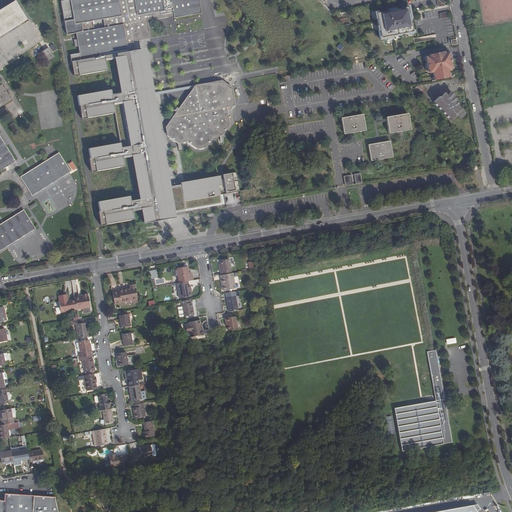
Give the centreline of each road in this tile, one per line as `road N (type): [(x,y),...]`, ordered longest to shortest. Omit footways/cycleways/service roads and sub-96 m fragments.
road 1 (tertiary): [(511,488),(454,202)]
road 2 (tertiary): [(454,202),(198,247)]
road 3 (residential): [(454,0),(494,195)]
road 4 (unclassified): [(126,438),(118,388),(106,378),(94,265)]
